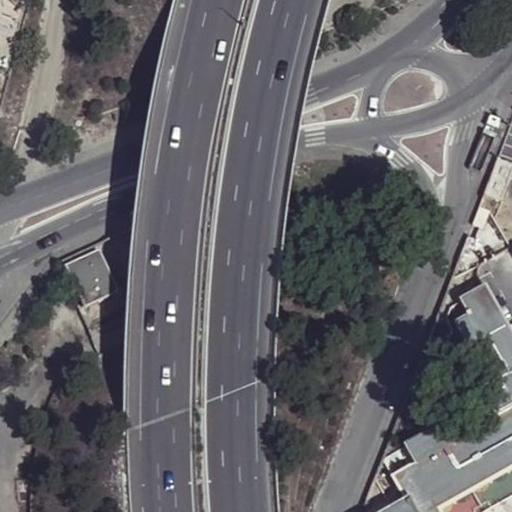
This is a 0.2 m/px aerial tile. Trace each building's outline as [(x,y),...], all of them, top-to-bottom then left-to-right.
[(511,120),(498,154),(511,158),(511,120)] [(511,165),(496,159),(483,193),(500,199),(511,166),(511,165)] [(481,198),(468,232),(479,236),(492,202),(481,198)] [(234,284),(233,283),(238,272),(253,233),(217,218),(198,270),(234,284)] [(466,238),(459,255),(468,258),(475,241),(466,238)] [(119,292),(98,249),(62,267),(65,273),(83,309),(119,292)] [(238,272),(233,283),(240,286),(242,277),(242,273),(238,272)] [(511,335),(485,288),(463,300),(471,315),(456,323),(490,384),(511,372),(511,335)] [(403,445),(415,464),(495,418),(484,399),(438,426),(403,445)] [(391,477),(404,502),(409,511),(434,511),(511,468),(511,408),(495,418),(415,464),(391,477)] [(409,511),(404,502),(387,511),(409,511)]
